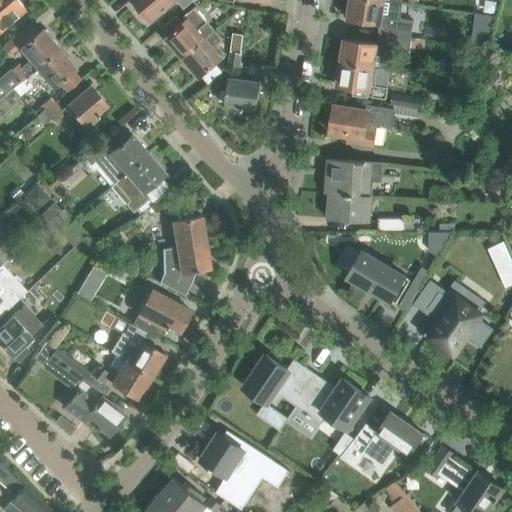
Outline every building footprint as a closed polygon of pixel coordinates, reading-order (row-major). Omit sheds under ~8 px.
[(0,0),(0,29),(25,8),(17,0),(0,0)] [(133,0),(150,20),(164,8),(166,9),(176,0),(183,8),(191,0),(133,0)] [(401,4),(379,0),(347,0),(346,8),(349,8),(347,19),(380,24),(378,34),(411,38),(413,20),(398,18),(401,4)] [(161,28),(168,35),(165,38),(182,57),(204,39),(215,29),(214,29),(194,6),(184,15),(187,19),(183,22),(177,14),(161,28)] [(9,67),(0,75),(0,96),(12,87),(18,82),(58,48),(50,38),(53,36),(46,28),(43,30),(42,29),(40,31),(32,22),(17,34),(12,38),(20,47),(19,48),(28,58),(21,65),(18,62),(10,69),(9,67)] [(204,39),(182,57),(199,77),(227,53),(218,42),(223,38),(215,29),(204,39)] [(487,34),(473,32),(471,44),(484,46),(487,34)] [(339,49),(337,62),(390,70),(392,52),(408,54),(409,46),(425,47),(426,40),(411,38),(378,34),(376,44),(344,39),(343,49),(339,49)] [(231,36),(228,52),(240,54),(243,38),(231,36)] [(58,48),(18,82),(25,90),(37,80),(45,89),(50,85),(53,87),(60,82),(67,91),(80,80),(72,71),(76,68),(58,48)] [(240,54),(228,52),(226,65),(239,67),(240,54)] [(337,62),(335,75),(338,75),(337,86),(354,88),(353,93),(372,96),(386,99),(387,89),(387,88),(390,70),(337,62)] [(225,104),(226,104),(226,109),(242,111),(242,109),(243,109),(243,107),(256,108),(259,83),(229,78),(225,104)] [(42,112),(36,117),(43,125),(52,118),(54,120),(63,112),(67,117),(66,118),(78,133),(86,126),(87,128),(99,117),(98,115),(99,114),(97,113),(107,105),(90,85),(70,101),(70,100),(60,108),(55,101),(42,112)] [(394,103),(394,105),(411,107),(412,97),(393,94),(391,103),(394,103)] [(38,106),(42,112),(55,101),(51,96),(38,106)] [(347,141),(367,145),(374,146),(378,123),(393,125),(394,113),(418,117),(419,108),(411,107),(394,105),(393,109),(367,105),(367,110),(334,105),(330,131),(348,134),(347,141)] [(99,145),(84,157),(92,167),(94,165),(111,185),(114,182),(118,179),(148,154),(132,134),(127,138),(119,128),(99,145)] [(118,179),(114,182),(129,200),(126,203),(133,211),(148,199),(152,203),(154,201),(170,187),(161,176),(165,173),(148,154),(118,179)] [(331,172),(329,193),(371,196),(372,181),(382,182),(384,162),(328,158),(327,171),(331,172)] [(28,171),(19,179),(27,187),(35,179),(28,171)] [(37,184),(24,197),(36,209),(49,197),(37,184)] [(17,186),(10,193),(15,199),(23,192),(17,186)] [(371,196),(329,193),(327,219),(369,222),(371,196)] [(53,202),(40,214),(48,223),(61,210),(53,202)] [(80,241),(90,232),(74,216),(62,229),(77,244),(80,241)] [(162,273),(158,284),(185,295),(196,269),(210,267),(201,216),(171,221),(175,246),(161,248),(162,273)] [(377,231),(383,230),(404,230),(419,230),(420,218),(404,218),(377,218),(377,231)] [(439,251),(445,241),(434,234),(428,245),(439,251)] [(390,302),(391,300),(396,304),(411,279),(362,250),(347,276),(390,302)] [(2,263),(0,265),(0,315),(26,290),(9,271),(2,263)] [(422,267),(399,306),(406,310),(426,277),(429,271),(422,267)] [(86,277),(76,293),(89,301),(99,285),(86,277)] [(190,319),(187,317),(190,310),(154,290),(148,300),(133,325),(137,327),(159,338),(165,326),(167,327),(168,325),(179,331),(182,326),(185,327),(190,319)] [(441,319),(434,328),(429,336),(453,354),(466,336),(480,347),(493,328),(478,318),(482,313),(457,296),(454,301),(439,290),(426,309),(441,319)] [(492,345),(510,311),(511,311),(511,304),(490,344),(492,345)] [(23,306),(7,320),(0,326),(0,342),(18,362),(22,358),(27,349),(22,344),(33,333),(43,343),(60,322),(52,313),(40,324),(23,306)] [(150,377),(164,354),(133,335),(137,327),(133,325),(126,321),(115,315),(109,325),(119,332),(120,330),(122,331),(110,351),(116,354),(115,355),(150,377)] [(55,348),(48,358),(80,382),(75,389),(77,390),(65,405),(72,411),(95,429),(96,428),(98,428),(99,427),(109,434),(125,414),(101,396),(108,387),(100,382),(90,374),(55,348)] [(278,392),(295,403),(315,373),(294,359),(287,368),(266,354),(243,387),(269,405),(278,392)] [(115,355),(109,365),(119,371),(112,383),(120,388),(137,398),(150,377),(115,355)] [(98,364),(90,374),(100,382),(107,372),(98,364)] [(315,373),(295,403),(322,422),(326,415),(347,429),(369,395),(344,378),(337,388),(315,373)] [(361,454),(371,440),(381,446),(386,438),(409,454),(424,433),(391,410),(377,431),(366,424),(350,446),(361,454)] [(218,432),(201,459),(209,465),(208,466),(213,470),(211,473),(223,481),(217,491),(236,504),(243,494),(248,497),(273,458),(243,438),(238,445),(218,432)] [(437,477),(439,474),(465,493),(459,502),(452,511),(485,511),(494,499),(495,500),(497,497),(496,496),(502,487),(480,471),(477,475),(450,457),(453,453),(443,446),(426,470),(437,477)] [(0,464),(0,482),(14,495),(2,508),(6,511),(20,511),(22,511),(23,511),(47,511),(51,509),(0,464)] [(286,476),(296,483),(301,475),(292,468),(286,476)] [(158,496),(177,511),(200,511),(206,505),(214,511),(215,511),(221,506),(212,498),(207,504),(199,497),(202,494),(188,483),(185,486),(174,477),(158,496)] [(392,511),(420,511),(411,501),(406,494),(395,481),(386,488),(396,502),(389,508),(392,511)] [(440,506),(448,511),(463,492),(455,486),(440,506)] [(282,511),(298,511),(307,502),(297,493),(282,511)] [(177,511),(158,496),(144,511),(177,511)] [(268,511),(274,505),(260,496),(250,511),(268,511)] [(354,511),(371,511),(363,502),(353,510),(354,511)]
